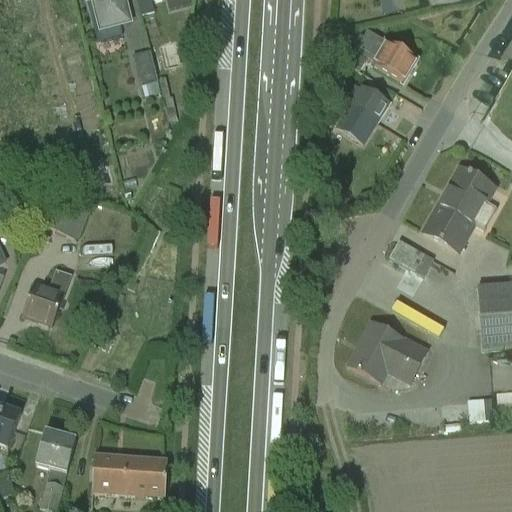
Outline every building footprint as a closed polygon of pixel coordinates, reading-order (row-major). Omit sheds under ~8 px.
[(86,0),(95,36),(133,27),(126,0),(86,0)] [(419,0),(420,15),(439,14),(438,0),(419,0)] [(371,65),(410,89),(425,65),(386,41),(371,65)] [(142,58),(139,44),(111,51),(114,65),(142,58)] [(158,108),(176,105),(169,62),(151,65),(158,108)] [(384,130),(396,109),(366,92),(354,112),(384,130)] [(424,239),(462,260),(500,191),(462,170),(424,239)] [(157,282),(176,237),(158,230),(140,275),(157,282)] [(414,250),(404,270),(441,288),(450,269),(414,250)] [(24,322),(56,333),(75,281),(54,274),(48,293),(36,289),(24,322)] [(485,358),(511,356),(511,288),(479,292),(485,358)] [(403,402),(430,354),(373,322),(346,371),(403,402)] [(0,450),(18,457),(32,419),(0,407),(0,450)] [(505,432),(506,408),(484,407),(483,431),(505,432)] [(39,472),(73,481),(83,444),(48,435),(39,472)] [(93,499),(167,503),(169,463),(94,460),(93,499)] [(4,486),(9,506),(31,500),(25,480),(4,486)] [(59,493),(55,511),(73,511),(77,496),(59,493)]
